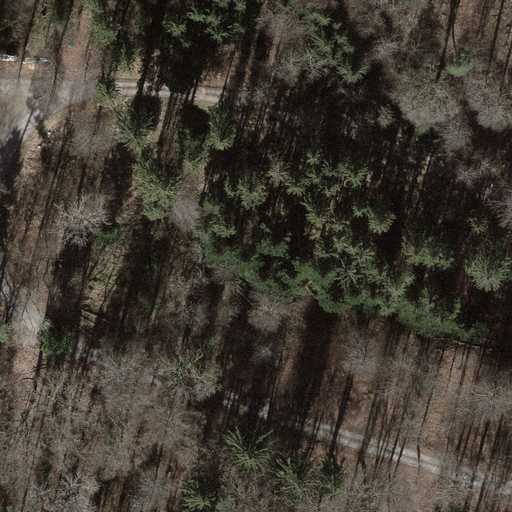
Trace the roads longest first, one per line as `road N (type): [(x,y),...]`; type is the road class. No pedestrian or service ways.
road 1 (track): [(0,257),(33,311),(78,348),(511,485)]
road 2 (track): [(0,89),(49,98),(149,85),(259,103),(367,140),(511,205)]
